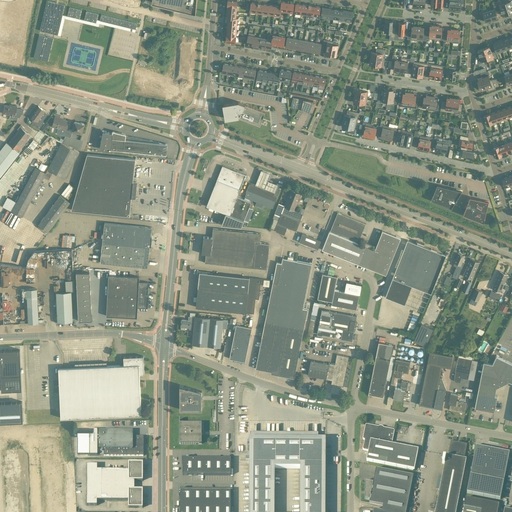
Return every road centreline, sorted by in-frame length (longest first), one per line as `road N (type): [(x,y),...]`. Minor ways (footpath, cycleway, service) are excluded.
road 1 (unclassified): [(352,406),(370,279),(263,231),(182,228)]
road 2 (secondary): [(208,137),(455,233)]
road 3 (secondary): [(511,251),(308,169)]
road 4 (unclassified): [(352,406),(261,384),(164,345)]
road 5 (unknown): [(0,216),(7,221),(2,234),(15,230),(68,180),(94,106)]
road 6 (tertiary): [(164,345),(188,160)]
road 7 (tertiary): [(161,511),(164,345)]
road 8 (unclassified): [(164,345),(123,334),(0,337)]
road 9 (unclassified): [(511,437),(352,406)]
road 10 (residential): [(317,143),(383,0)]
road 11 (residential): [(495,173),(356,141)]
road 12 (residential): [(210,47),(337,71)]
